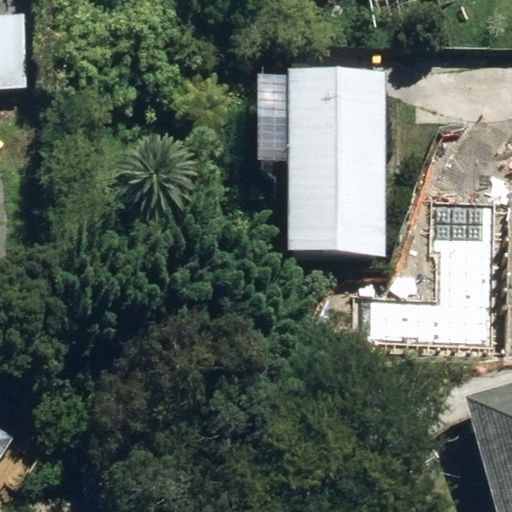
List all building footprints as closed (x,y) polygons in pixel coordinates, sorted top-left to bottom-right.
[(422,0),(357,0),(364,19),(423,0),(422,0)] [(20,32),(0,31),(0,118),(17,119),(20,32)] [(278,278),(380,278),(379,99),(278,100),(278,278)] [(498,354),(502,369),(511,366),(511,240),(403,271),(428,356),(440,353),(444,368),(498,354)] [(76,390),(76,511),(143,511),(141,390),(76,390)] [(511,511),(511,409),(455,426),(481,511),(511,511)]
